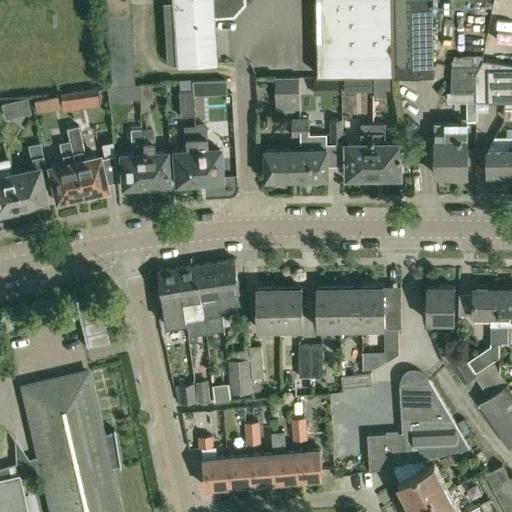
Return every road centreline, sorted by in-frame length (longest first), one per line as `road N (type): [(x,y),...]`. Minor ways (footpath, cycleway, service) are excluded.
road 1 (unclassified): [(127,242),(250,229),(511,230)]
road 2 (residential): [(187,510),(127,242)]
road 3 (residential): [(187,510),(368,496),(377,511)]
road 4 (unclassified): [(0,270),(127,242)]
